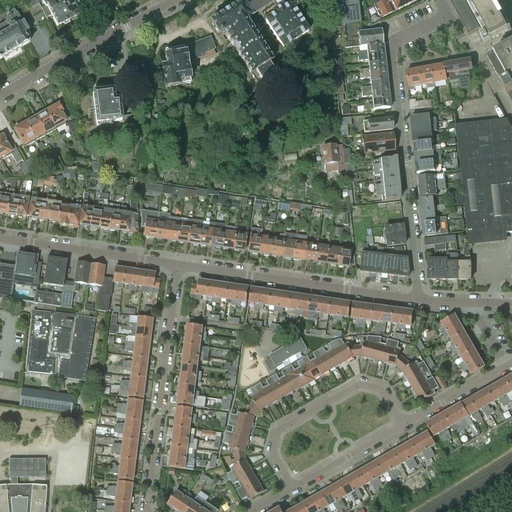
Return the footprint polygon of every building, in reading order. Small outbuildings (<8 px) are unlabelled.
[(62,25),(70,20),(59,0),(52,0),(50,1),(49,0),(41,0),(45,7),(41,9),(46,18),(51,15),(57,27),(62,24),(62,25)] [(83,13),(77,2),(81,0),(59,0),(70,20),(78,16),(77,16),(83,13)] [(260,14),(268,27),(282,48),(307,32),(291,7),(287,6),(286,6),(281,0),(243,0),(210,22),(218,34),(223,31),(260,90),(281,76),(255,35),(247,22),(260,14)] [(326,0),(331,50),(336,50),(346,49),(344,25),(358,24),(358,25),(360,25),(357,0),(326,0)] [(417,0),(385,0),(373,6),(373,7),(366,10),(370,27),(380,23),(380,20),(418,0),(417,0)] [(490,40),(511,29),(503,15),(500,16),(491,0),(449,0),(468,34),(479,28),(484,39),(482,40),(484,44),(488,41),(485,36),(487,34),(490,40)] [(6,19),(5,22),(0,25),(0,31),(2,34),(0,35),(0,58),(2,58),(2,57),(20,47),(21,47),(29,42),(24,33),(28,31),(23,22),(22,23),(14,10),(8,14),(10,17),(6,19)] [(344,25),(346,49),(359,47),(359,48),(366,47),(383,45),(381,30),(359,33),(358,25),(358,24),(344,25)] [(189,55),(187,56),(190,62),(205,56),(204,54),(215,49),(210,37),(186,46),(189,55)] [(511,41),(496,51),(487,56),(501,83),(506,94),(507,93),(511,102),(511,41)] [(357,52),(357,56),(372,55),(384,53),(383,45),(366,47),(366,51),(357,52)] [(190,62),(187,56),(185,56),(185,53),(184,53),(183,48),(165,51),(166,56),(165,56),(166,66),(162,67),(165,88),(190,84),(187,68),(190,67),(190,62)] [(385,63),(384,53),(372,55),(357,56),(358,62),(367,61),(368,65),(385,63)] [(347,58),(335,60),(336,68),(341,68),(341,64),(348,63),(347,58)] [(472,70),(470,60),(444,65),(446,81),(447,83),(459,81),(461,89),(471,87),(468,71),(472,70)] [(365,74),(386,72),(385,63),(368,65),(368,69),(359,70),(359,74),(365,74)] [(434,83),(446,81),(444,65),(431,67),(434,83)] [(434,83),(431,67),(419,69),(421,86),(426,85),(427,89),(435,88),(434,83)] [(414,87),(421,86),(419,69),(406,71),(409,88),(408,88),(408,91),(415,90),(414,87)] [(387,82),(386,72),(365,74),(359,74),(360,80),(369,79),(370,83),(387,82)] [(339,76),(334,77),(335,87),(343,87),(342,77),(339,78),(339,76)] [(361,92),(387,90),(387,82),(370,83),(370,87),(361,88),(361,92)] [(92,90),(93,93),(92,93),(96,124),(121,121),(120,110),(119,100),(114,101),(113,90),(104,92),(103,89),(101,87),(95,87),(92,90)] [(388,99),(387,90),(361,92),(362,98),(371,97),(372,100),(388,99)] [(389,109),(388,99),(372,100),(372,105),(363,106),(363,111),(389,109)] [(410,110),(424,108),(424,102),(409,103),(410,110)] [(50,110),(46,112),(53,124),(56,130),(65,125),(64,122),(66,121),(61,111),(62,111),(59,105),(56,106),(54,105),(50,107),(50,110)] [(45,136),(56,130),(53,124),(46,112),(44,111),(39,114),(39,116),(35,118),(43,132),(45,136)] [(149,113),(139,115),(141,126),(151,125),(149,113)] [(138,114),(123,116),(123,121),(133,127),(134,140),(141,140),(138,114)] [(411,117),(412,125),(436,123),(436,118),(430,119),(430,115),(411,117)] [(35,142),(45,136),(43,132),(35,118),(33,117),(29,119),(29,122),(25,124),(35,142)] [(349,118),(345,118),(339,119),(340,127),(351,126),(350,118),(349,118)] [(364,133),(392,130),(391,119),(362,122),(364,133)] [(468,237),(511,232),(511,129),(507,119),(455,125),(456,130),(456,136),(461,174),(462,183),(468,237)] [(77,132),(72,122),(66,124),(71,134),(77,132)] [(24,148),(35,142),(25,124),(23,123),(18,125),(18,127),(14,130),(24,148)] [(437,127),(436,123),(412,125),(413,134),(431,132),(431,128),(437,127)] [(432,137),(431,132),(413,134),(414,144),(439,141),(439,136),(432,137)] [(363,154),(368,153),(394,151),(392,135),(366,137),(362,138),(363,154)] [(9,150),(2,137),(1,137),(0,136),(0,158),(1,161),(11,155),(16,164),(22,160),(15,147),(9,150)] [(414,144),(415,154),(433,152),(433,147),(440,146),(439,141),(414,144)] [(345,174),(344,164),(343,156),(342,146),(335,146),(335,145),(322,147),(325,173),(337,172),(337,175),(345,174)] [(434,157),(433,152),(415,154),(416,164),(441,161),(441,156),(434,157)] [(344,164),(352,163),(352,155),(343,156),(344,164)] [(24,163),(30,173),(37,169),(31,159),(24,163)] [(379,177),(379,181),(397,179),(395,159),(372,161),(373,166),(372,166),(373,177),(379,177)] [(416,164),(417,174),(435,172),(436,172),(435,167),(442,166),(441,161),(416,164)] [(30,173),(24,163),(18,166),(24,176),(30,173)] [(435,176),(417,178),(418,187),(445,185),(445,180),(444,174),(435,175),(435,176)] [(400,200),(397,179),(379,181),(380,186),(374,187),(375,198),(381,197),(382,202),(400,200)] [(10,190),(9,190),(6,208),(5,214),(16,215),(19,198),(13,197),(16,181),(11,182),(10,185),(10,190)] [(140,190),(161,194),(162,186),(140,183),(140,190)] [(446,190),(445,185),(418,187),(419,198),(437,196),(437,191),(446,190)] [(172,196),(173,188),(162,186),(161,194),(172,196)] [(185,190),(173,188),(172,196),(177,197),(177,199),(183,199),(184,197),(185,190)] [(206,198),(207,195),(206,195),(207,191),(196,189),(196,191),(195,196),(206,198)] [(0,212),(5,214),(6,208),(9,190),(6,190),(5,196),(0,194),(0,212)] [(185,190),(184,197),(195,199),(195,196),(196,191),(185,190)] [(24,198),(19,198),(16,215),(26,217),(29,193),(25,192),(24,198)] [(37,219),(40,201),(35,200),(36,194),(31,193),(28,217),(37,219)] [(229,196),(218,195),(218,197),(217,203),(228,205),(228,204),(229,197),(229,196)] [(40,201),(37,219),(47,220),(48,213),(51,196),(47,196),(46,202),(40,201)] [(55,197),(51,196),(48,213),(47,220),(57,221),(59,206),(60,206),(60,204),(54,203),(55,197)] [(450,198),(451,207),(463,206),(462,197),(450,198)] [(432,198),(420,200),(421,212),(434,210),(433,207),(432,198)] [(79,225),(89,226),(92,208),(86,208),(87,202),(87,200),(83,199),(83,201),(79,225)] [(129,199),(130,214),(128,233),(138,235),(136,200),(129,199)] [(240,202),(232,200),(230,207),(239,209),(239,206),(240,202)] [(70,207),(70,208),(67,227),(72,228),(74,226),(77,226),(81,202),(76,201),(75,207),(70,207)] [(97,209),(92,208),(89,226),(99,228),(102,204),(98,203),(97,209)] [(277,210),(288,212),(289,205),(278,203),(277,210)] [(99,228),(109,229),(111,211),(106,211),(106,205),(102,204),(99,228)] [(118,230),(122,207),(112,205),(111,211),(109,229),(118,230)] [(299,205),(298,209),(305,210),(305,212),(311,213),(312,206),(306,205),(306,206),(299,205)] [(70,208),(60,206),(59,206),(57,221),(60,222),(60,226),(67,227),(70,208)] [(122,232),(128,233),(130,214),(125,213),(126,207),(122,207),(118,230),(122,231),(122,232)] [(434,210),(421,212),(422,224),(435,223),(434,218),(434,211),(434,210)] [(264,218),(263,222),(274,224),(275,223),(276,214),(270,213),(269,218),(264,217),(264,218)] [(155,238),(157,222),(158,217),(150,216),(150,219),(141,218),(141,227),(144,227),(143,236),(147,237),(148,239),(153,240),(154,238),(155,238)] [(177,241),(179,225),(180,219),(169,217),(168,223),(165,240),(170,240),(171,242),(175,243),(177,241)] [(180,219),(179,225),(177,241),(179,243),(182,244),(184,242),(188,243),(191,221),(180,219)] [(199,245),(202,228),(195,227),(196,221),(191,221),(188,243),(193,244),(194,246),(197,246),(199,245)] [(168,223),(157,222),(155,238),(156,240),(160,241),(162,239),(165,240),(168,223)] [(203,222),(202,228),(199,245),(200,245),(201,247),(204,247),(206,246),(211,246),(213,230),(212,230),(213,224),(203,222)] [(447,230),(442,230),(441,222),(440,223),(435,223),(422,224),(424,237),(448,234),(447,230)] [(220,250),(221,248),(224,232),(225,226),(213,224),(212,230),(213,230),(211,246),(215,247),(216,249),(220,250)] [(283,236),(280,257),(291,258),(293,242),(294,235),(296,225),(285,224),(283,236)] [(225,226),(224,232),(221,248),(223,248),(224,250),(227,251),(229,249),(233,250),(235,233),(236,230),(236,228),(225,227),(225,226)] [(387,247),(404,245),(402,226),(385,228),(385,233),(383,233),(384,242),(386,242),(387,247)] [(247,252),(258,253),(259,247),(261,237),(262,230),(251,229),(247,252)] [(247,232),(236,230),(235,233),(233,250),(235,252),(238,252),(240,251),(244,251),(247,232)] [(279,240),(272,239),(270,255),(280,257),(283,236),(280,235),(279,240)] [(294,235),(293,242),(291,258),(302,260),(304,244),(306,244),(307,237),(296,235),(294,235)] [(272,239),(261,237),(259,247),(258,253),(270,255),(272,239)] [(435,245),(445,244),(446,244),(446,243),(445,237),(435,238),(435,245)] [(435,245),(435,238),(424,239),(425,246),(434,245),(435,245)] [(302,260),(313,262),(316,245),(306,244),(304,244),(302,260)] [(327,247),(316,245),(313,262),(325,264),(327,247)] [(325,264),(336,265),(339,249),(327,247),(325,264)] [(380,254),(381,251),(381,248),(377,247),(376,256),(372,255),(370,273),(379,274),(381,254),(380,254)] [(351,251),(339,249),(336,265),(348,267),(351,251)] [(446,280),(458,280),(458,263),(457,251),(452,251),(453,257),(447,258),(447,260),(447,263),(446,263),(446,270),(446,280)] [(360,272),(370,273),(372,255),(366,255),(367,252),(362,252),(360,272)] [(36,292),(37,288),(38,281),(41,263),(36,263),(37,256),(17,253),(15,270),(1,268),(1,262),(0,262),(0,298),(35,304),(37,292),(36,292)] [(379,274),(389,275),(391,257),(385,257),(385,255),(381,254),(379,274)] [(391,257),(389,275),(398,276),(400,257),(398,256),(394,256),(394,258),(391,257)] [(400,257),(398,276),(408,278),(406,259),(403,259),(403,257),(400,257)] [(57,259),(47,258),(43,285),(53,286),(57,259)] [(67,261),(57,259),(53,286),(62,288),(64,281),(67,261)] [(428,260),(428,270),(446,270),(446,263),(447,263),(447,260),(428,260)] [(88,285),(91,264),(77,262),(74,283),(64,281),(62,288),(61,295),(62,295),(60,308),(71,309),(73,292),(78,293),(79,284),(88,285)] [(471,263),(458,263),(458,280),(471,280),(471,263)] [(103,278),(104,266),(91,264),(88,285),(100,287),(99,294),(98,294),(95,311),(107,313),(108,311),(111,312),(111,307),(108,307),(110,296),(111,296),(113,284),(113,280),(103,278)] [(114,268),(113,280),(113,284),(118,284),(117,288),(122,289),(123,284),(125,269),(114,268)] [(135,271),(125,269),(123,284),(128,285),(128,290),(132,290),(135,271)] [(446,280),(446,270),(428,270),(428,280),(446,280)] [(137,286),(142,287),(144,272),(135,271),(132,290),(136,291),(137,286)] [(155,274),(144,272),(142,287),(148,288),(147,293),(157,294),(159,280),(154,280),(155,274)] [(207,297),(209,282),(199,280),(198,285),(192,285),(190,299),(200,300),(201,296),(207,297)] [(216,303),(219,283),(209,282),(207,297),(213,298),(212,302),(216,303)] [(226,300),(229,285),(219,283),(216,303),(220,303),(221,299),(226,300)] [(236,306),(239,286),(229,285),(226,300),(232,301),(232,305),(236,306)] [(247,303),(249,288),(239,286),(236,306),(240,306),(241,302),(247,303)] [(36,292),(37,292),(35,304),(38,304),(53,306),(60,308),(62,295),(61,295),(61,296),(43,293),(44,289),(37,288),(36,292)] [(261,290),(251,288),(249,303),(255,304),(254,309),(259,309),(261,290)] [(263,305),(269,306),(271,291),(261,290),(259,309),(262,310),(263,305)] [(281,293),(271,291),(269,306),(275,307),(274,312),(278,312),(281,293)] [(291,294),(281,293),(278,312),(282,313),(283,308),(289,309),(291,294)] [(301,296),(291,294),(289,309),(295,310),(294,314),(298,315),(301,296)] [(303,311),(309,312),(311,297),(301,296),(298,315),(302,316),(303,311)] [(321,299),(311,297),(309,312),(307,320),(317,321),(318,318),(321,299)] [(323,314),(328,315),(331,300),(321,299),(318,318),(322,319),(323,314)] [(340,302),(331,300),(328,315),(334,316),(334,320),(338,321),(340,302)] [(351,303),(340,302),(338,321),(342,322),(342,317),(349,318),(351,303)] [(360,329),(363,305),(353,303),(351,318),(357,319),(356,329),(360,329)] [(371,321),(373,306),(363,305),(360,329),(364,330),(365,320),(371,321)] [(383,307),(373,306),(371,321),(377,322),(376,331),(380,332),(383,307)] [(153,309),(145,307),(143,314),(152,316),(153,309)] [(383,307),(380,332),(384,332),(385,323),(391,324),(393,309),(383,307)] [(403,310),(393,309),(391,324),(397,324),(396,329),(400,330),(403,310)] [(403,310),(400,330),(404,330),(405,325),(411,326),(413,311),(403,310)] [(32,312),(32,315),(26,374),(52,376),(52,373),(59,374),(58,377),(84,381),(94,320),(72,317),(72,316),(54,314),(54,315),(32,312)] [(215,313),(214,316),(213,320),(222,322),(223,315),(220,315),(220,314),(215,313)] [(454,315),(450,317),(441,322),(441,323),(437,325),(442,334),(459,324),(454,315)] [(128,323),(127,327),(151,329),(152,319),(138,318),(137,323),(132,322),(132,323),(128,323)] [(459,324),(442,334),(444,337),(448,335),(451,340),(464,333),(459,324)] [(187,325),(186,335),(206,337),(206,333),(202,333),(202,327),(187,325)] [(149,339),(151,329),(127,327),(127,331),(131,331),(131,332),(136,333),(135,338),(149,339)] [(464,333),(451,340),(454,345),(450,347),(452,351),(469,341),(464,333)] [(186,335),(185,345),(200,347),(201,341),(205,342),(206,337),(186,335)] [(125,342),(125,347),(148,349),(149,339),(135,338),(127,337),(127,343),(125,342)] [(361,342),(360,346),(363,346),(360,356),(369,358),(375,337),(368,337),(366,342),(362,341),(361,342)] [(375,337),(369,358),(378,361),(384,341),(381,340),(381,338),(380,337),(375,337)] [(334,341),(345,361),(353,356),(348,347),(351,347),(348,343),(344,345),(341,340),(340,339),(334,341)] [(384,341),(378,361),(387,363),(391,349),(393,341),(387,339),(387,342),(384,341)] [(281,363),(283,362),(298,354),(300,352),(301,354),(307,350),(301,341),(271,358),(265,362),(270,371),(276,368),(282,364),(281,363)] [(334,341),(328,344),(331,349),(329,351),(337,366),(345,361),(334,341)] [(391,349),(387,363),(396,366),(399,355),(400,352),(400,349),(397,348),(399,342),(393,341),(391,349)] [(469,341),(452,351),(454,355),(458,352),(461,357),(474,350),(469,341)] [(185,345),(184,355),(203,357),(204,353),(205,353),(206,348),(200,347),(185,345)] [(360,346),(351,347),(348,347),(353,356),(360,356),(363,346),(360,346)] [(147,359),(148,349),(125,347),(124,351),(128,351),(128,352),(133,353),(133,358),(147,359)] [(323,347),(318,350),(329,370),(337,366),(329,351),(326,352),(323,347)] [(318,350),(312,353),(315,358),(313,360),(322,374),(329,370),(318,350)] [(474,350),(461,357),(464,362),(460,365),(462,368),(479,359),(474,350)] [(184,355),(182,365),(197,367),(198,361),(203,361),(203,357),(184,355)] [(396,366),(402,370),(411,365),(399,355),(396,366)] [(307,356),(302,359),(313,379),(322,374),(313,360),(310,361),(307,356)] [(146,369),(147,359),(133,358),(132,365),(127,364),(128,363),(123,362),(122,366),(146,369)] [(302,359),(297,362),(300,367),(297,369),(306,385),(314,380),(313,379),(302,359)] [(484,368),(484,367),(479,359),(462,368),(464,372),(468,370),(471,375),(484,368)] [(236,372),(238,362),(234,362),(233,367),(231,367),(231,364),(226,363),(225,370),(236,372)] [(417,362),(411,365),(402,370),(407,378),(427,367),(424,362),(419,365),(417,362)] [(197,372),(197,367),(182,365),(181,375),(201,377),(201,373),(197,372)] [(292,365),(286,368),(298,388),(298,389),(306,385),(297,369),(294,370),(292,365)] [(144,379),(146,369),(122,366),(122,371),(126,371),(126,372),(131,373),(130,378),(144,379)] [(427,367),(407,378),(411,386),(426,377),(425,375),(430,372),(427,367)] [(284,376),(281,378),(290,393),(298,388),(286,368),(281,371),(284,376)] [(276,374),(271,377),(282,397),(290,393),(281,378),(279,379),(276,374)] [(200,381),(201,377),(181,375),(180,385),(195,386),(196,381),(200,381)] [(271,377),(266,380),(268,385),(266,387),(274,402),(282,397),(271,377)] [(426,377),(411,386),(416,394),(436,382),(433,377),(428,380),(426,377)] [(143,389),(144,379),(130,378),(130,382),(125,382),(124,383),(120,382),(120,386),(143,389)] [(511,389),(506,379),(497,383),(505,396),(507,400),(509,404),(511,403),(510,400),(511,398),(511,389)] [(447,389),(442,380),(438,382),(443,391),(447,389)] [(436,382),(416,394),(420,402),(424,400),(435,394),(433,391),(439,388),(436,382)] [(260,383),(255,386),(267,406),(274,402),(266,387),(263,388),(260,383)] [(497,383),(489,388),(496,401),(498,399),(501,404),(502,404),(504,407),(508,405),(509,404),(507,400),(505,396),(497,383)] [(180,385),(179,395),(198,397),(199,393),(194,392),(195,386),(180,385)] [(142,399),(143,389),(120,386),(119,390),(123,391),(123,392),(122,392),(121,397),(128,398),(142,399)] [(250,396),(253,402),(259,411),(267,406),(255,386),(250,389),(253,394),(250,396)] [(489,388),(481,393),(488,405),(496,401),(489,388)] [(22,389),(19,406),(71,414),(73,397),(22,389)] [(222,400),(232,402),(233,393),(227,393),(227,394),(223,394),(222,400)] [(481,393),(472,398),(484,418),(494,413),(492,409),(490,410),(487,406),(488,405),(481,393)] [(177,405),(192,407),(193,400),(198,401),(198,397),(179,395),(177,405)] [(472,398),(461,404),(468,417),(472,414),(475,419),(476,418),(478,422),(484,418),(472,398)] [(118,405),(117,409),(140,412),(142,402),(122,399),(121,405),(118,405)] [(229,412),(230,407),(231,402),(232,402),(222,400),(222,401),(221,411),(229,412)] [(253,402),(244,414),(254,417),(259,411),(253,402)] [(468,417),(461,404),(452,409),(464,430),(468,428),(466,424),(464,420),(469,417),(468,417)] [(177,407),(177,408),(176,417),(195,420),(196,416),(191,415),(192,409),(177,407)] [(231,414),(229,420),(251,426),(254,417),(244,414),(237,413),(238,409),(233,408),(231,414)] [(139,422),(140,412),(117,409),(117,413),(121,414),(121,415),(126,415),(125,420),(139,422)] [(452,409),(443,414),(451,427),(456,424),(458,428),(461,432),(464,430),(452,409)] [(443,414),(435,419),(447,440),(451,438),(456,435),(451,427),(443,414)] [(175,427),(190,429),(190,423),(195,424),(195,420),(176,417),(175,427)] [(433,437),(439,434),(443,442),(447,440),(435,419),(426,424),(433,437)] [(115,429),(119,429),(138,432),(139,422),(125,420),(125,421),(118,420),(117,425),(115,425),(115,429)] [(229,420),(228,426),(233,427),(233,430),(249,435),(251,426),(229,420)] [(173,437),(193,440),(194,436),(189,435),(190,429),(175,427),(173,437)] [(137,442),(138,432),(119,429),(115,429),(114,433),(118,433),(118,435),(123,435),(123,440),(137,442)] [(226,432),(225,437),(247,443),(249,435),(233,430),(232,433),(226,432)] [(428,432),(419,437),(431,458),(435,456),(430,448),(434,445),(435,445),(428,432)] [(172,447),(187,449),(188,443),(193,444),(193,440),(173,437),(172,447)] [(225,437),(223,443),(224,444),(229,445),(228,448),(234,450),(244,453),(247,443),(225,437)] [(419,437),(410,442),(417,455),(422,463),(427,460),(431,458),(419,437)] [(113,445),(112,449),(135,452),(137,442),(123,440),(122,440),(117,440),(116,444),(117,444),(117,445),(113,445)] [(410,442),(402,447),(414,468),(417,466),(412,458),(417,455),(410,442)] [(172,447),(171,457),(190,460),(191,455),(186,455),(187,449),(172,447)] [(402,447),(393,452),(400,465),(405,462),(410,470),(414,468),(402,447)] [(134,462),(135,452),(112,449),(112,453),(116,454),(115,455),(121,455),(120,460),(134,462)] [(234,450),(236,466),(245,460),(244,453),(234,450)] [(393,452),(384,457),(396,478),(400,476),(399,475),(404,472),(403,471),(400,465),(393,452)] [(190,463),(190,460),(171,457),(170,468),(185,470),(185,463),(190,463)] [(384,457),(375,462),(383,475),(388,472),(393,480),(396,478),(384,457)] [(110,465),(110,469),(133,472),(134,462),(120,460),(111,459),(111,465),(110,465)] [(232,472),(227,475),(230,480),(250,468),(245,460),(236,466),(230,469),(232,472)] [(44,511),(46,486),(32,485),(32,486),(17,486),(17,480),(45,480),(44,461),(8,462),(8,480),(10,480),(10,486),(6,486),(6,485),(0,486),(0,511),(44,511)] [(375,462),(367,467),(379,488),(382,486),(378,478),(383,475),(375,462)] [(358,472),(356,473),(363,486),(365,485),(370,482),(375,490),(374,493),(375,495),(380,492),(378,489),(379,488),(367,467),(358,472)] [(250,468),(230,480),(233,485),(238,482),(239,485),(254,476),(250,468)] [(132,482),(133,472),(110,469),(109,473),(113,473),(113,474),(118,475),(118,480),(132,482)] [(356,473),(347,479),(359,500),(362,498),(358,489),(363,487),(363,486),(356,473)] [(209,479),(212,481),(214,478),(208,474),(206,477),(205,476),(202,480),(206,483),(209,479)] [(241,487),(236,490),(239,495),(259,484),(254,476),(239,485),(241,487)] [(347,479),(338,484),(345,496),(351,494),(355,502),(359,500),(347,479)] [(117,482),(117,483),(117,487),(111,486),(111,488),(107,487),(107,491),(130,494),(131,484),(117,482)] [(259,484),(239,495),(242,501),(247,498),(249,501),(260,494),(263,492),(259,484)] [(338,484),(329,489),(341,510),(345,508),(340,499),(345,496),(338,484)] [(329,489),(321,494),(328,506),(333,503),(338,511),(341,510),(329,489)] [(129,504),(130,494),(107,491),(106,496),(110,496),(110,497),(115,498),(115,502),(129,504)] [(177,509),(187,493),(184,491),(181,495),(176,491),(168,504),(177,509)] [(177,509),(180,511),(186,511),(193,502),(188,499),(191,495),(187,493),(177,509)] [(321,494),(312,498),(319,511),(324,511),(323,509),(328,506),(321,494)] [(197,497),(193,502),(186,511),(198,511),(205,502),(197,497)] [(319,511),(312,498),(303,503),(308,511),(319,511)] [(105,504),(104,511),(110,511),(127,511),(129,504),(115,502),(115,505),(105,504)] [(217,511),(218,511),(205,502),(198,511),(217,511)] [(308,511),(303,503),(295,508),(296,511),(308,511)]
